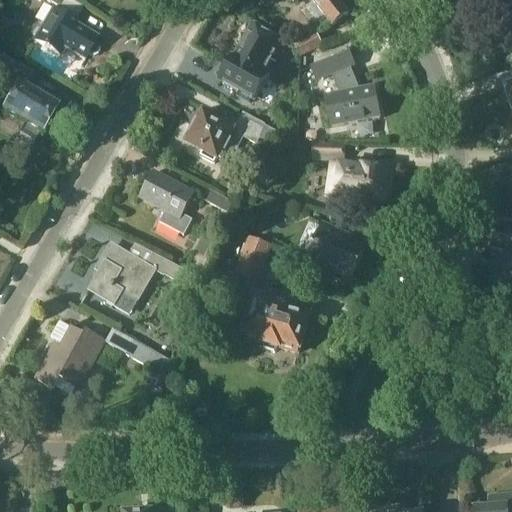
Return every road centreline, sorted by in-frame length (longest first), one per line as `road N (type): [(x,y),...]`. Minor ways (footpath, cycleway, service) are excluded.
road 1 (unclassified): [(342,446),(442,223),(453,129),(410,0)]
road 2 (unclassified): [(0,346),(200,0)]
road 3 (unclassified): [(0,445),(30,454),(342,446)]
road 4 (residential): [(342,446),(511,430)]
